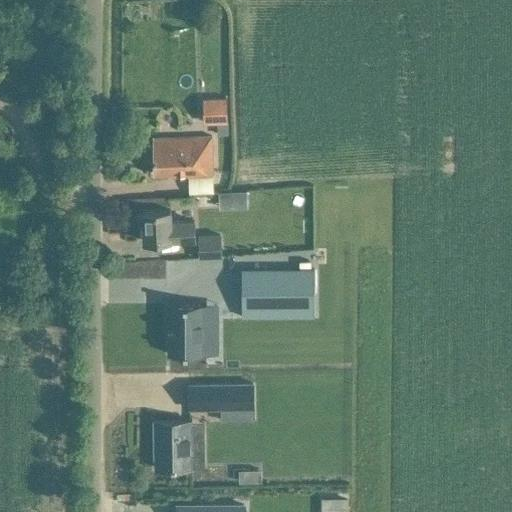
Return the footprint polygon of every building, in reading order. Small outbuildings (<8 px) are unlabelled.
[(511,0),(476,0),(490,156),(511,154),(511,0)] [(450,164),(446,81),(396,84),(401,167),(450,164)] [(227,98),(208,98),(209,122),(218,122),(228,122),(227,98)] [(228,122),(218,122),(218,134),(228,133),(228,122)] [(188,174),(213,174),(213,172),(212,134),(172,137),(152,137),(154,173),(188,172),(188,174)] [(222,182),(196,182),(197,198),(222,197),(222,182)] [(195,238),(194,220),(171,221),(171,209),(142,211),(142,214),(139,214),(138,216),(138,224),(140,226),(143,226),(144,241),(195,238)] [(222,255),(221,235),(199,236),(200,256),(222,255)] [(321,316),(321,268),(249,268),(249,316),(321,316)] [(231,334),(231,315),(220,315),(220,302),(180,302),(180,352),(220,352),(220,334),(231,334)] [(254,416),(253,383),(189,384),(190,400),(190,417),(254,416)] [(154,421),(155,441),(158,441),(158,448),(155,448),(155,467),(171,467),(192,467),(191,420),(154,421)] [(261,482),(261,470),(250,470),(250,482),(261,482)] [(346,511),(347,499),(338,499),(338,511),(346,511)]
